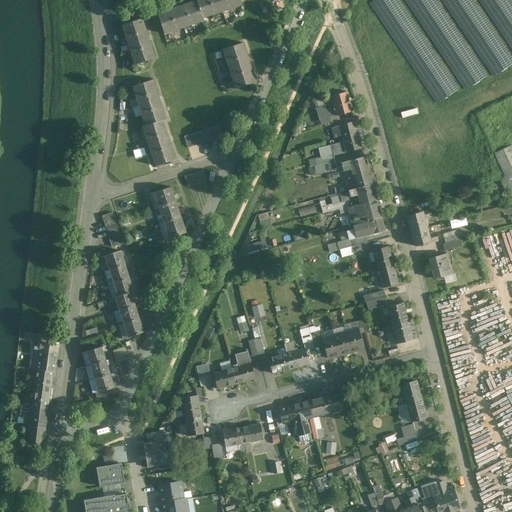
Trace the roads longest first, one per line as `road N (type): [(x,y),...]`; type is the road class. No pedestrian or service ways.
road 1 (residential): [(331,0),(431,351)]
road 2 (residential): [(118,416),(237,149)]
road 3 (tertiary): [(57,432),(92,198)]
road 4 (residential): [(217,411),(431,351)]
road 5 (tertiary): [(92,198),(103,17)]
road 6 (residential): [(237,149),(309,0)]
road 7 (residential): [(431,351),(471,511)]
road 8 (residential): [(92,198),(237,149)]
